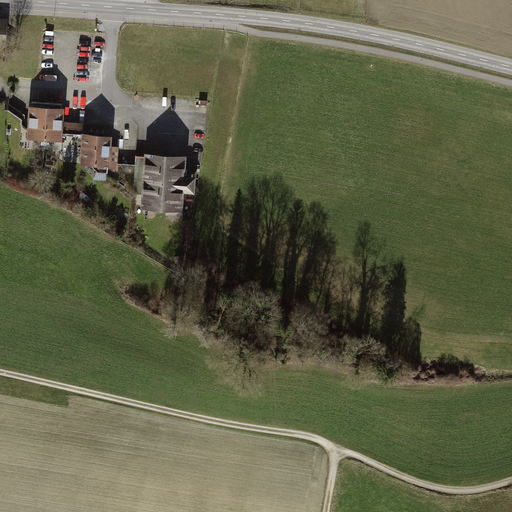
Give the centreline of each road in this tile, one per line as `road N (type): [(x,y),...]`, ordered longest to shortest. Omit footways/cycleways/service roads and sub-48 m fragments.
road 1 (track): [(511,481),(441,486),(309,435),(0,371)]
road 2 (secondary): [(511,67),(325,26),(112,7)]
road 3 (residential): [(112,7),(106,98),(125,99),(145,121)]
